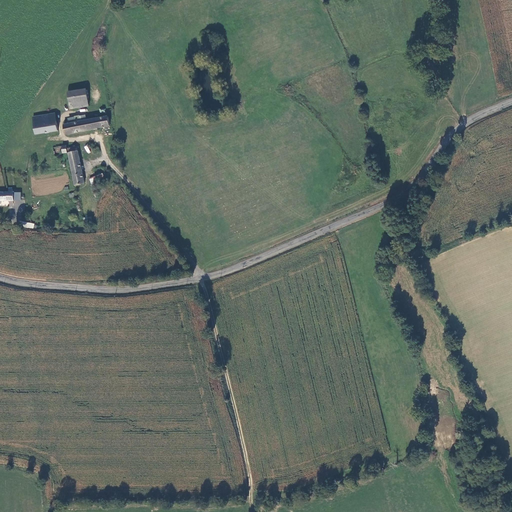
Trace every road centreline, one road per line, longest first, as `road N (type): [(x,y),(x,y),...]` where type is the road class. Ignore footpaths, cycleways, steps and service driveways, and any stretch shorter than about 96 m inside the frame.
road 1 (tertiary): [(511,101),(453,132),(392,200),(202,277)]
road 2 (track): [(254,511),(202,277)]
road 3 (tertiary): [(202,277),(126,288),(0,277)]
road 4 (unclassified): [(202,277),(105,154)]
